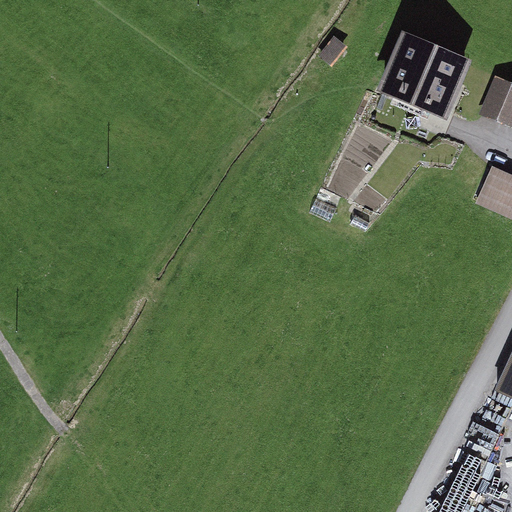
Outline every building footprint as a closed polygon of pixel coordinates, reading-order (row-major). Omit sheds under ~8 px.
[(473,64),(407,37),(386,89),(452,115),(473,64)] [(343,48),(334,41),(323,55),(331,62),(343,48)] [(511,92),(500,87),(484,123),(511,134),(511,92)] [(511,177),(491,168),(478,198),(511,213),(511,177)] [(511,388),(511,361),(502,384),(511,388)]
